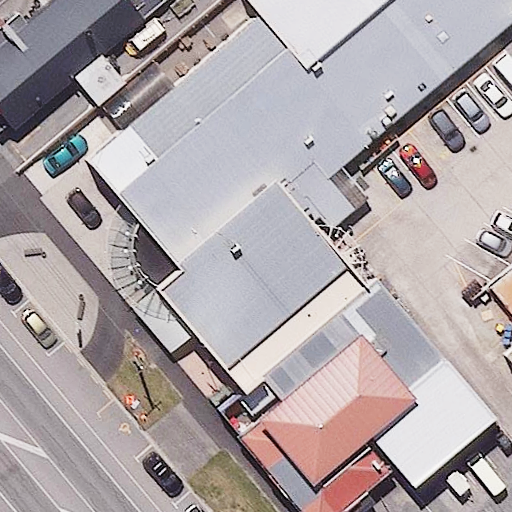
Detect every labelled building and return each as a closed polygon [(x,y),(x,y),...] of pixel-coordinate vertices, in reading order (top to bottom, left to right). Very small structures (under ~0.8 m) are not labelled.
[(144,16),(130,0),(57,0),(32,21),(0,47),(0,124),(5,130),(144,16)] [(298,55),(321,135),(337,159),(511,7),(511,0),(249,0),(253,5),(298,55)] [(298,55),(253,5),(85,149),(171,258),(277,171),(327,231),(369,195),(337,159),(321,135),(298,55)] [(277,171),(171,258),(150,275),(234,377),(361,273),(327,231),(277,171)] [(444,357),(373,272),(216,401),(307,511),(324,511),(388,460),(360,426),(444,357)]
